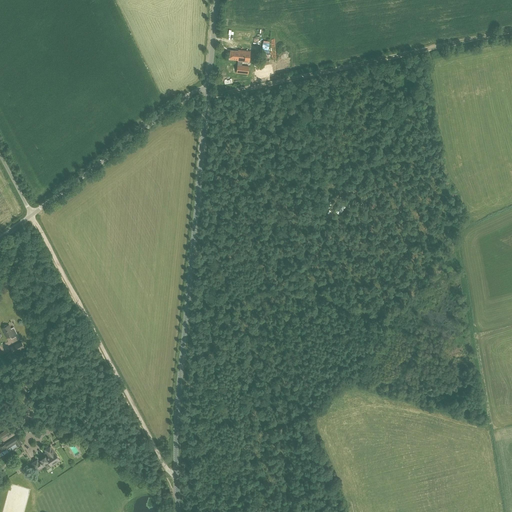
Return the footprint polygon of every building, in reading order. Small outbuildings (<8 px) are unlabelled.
[(249,62),(250,51),(238,50),(238,51),(230,50),(230,59),(238,60),(238,65),(237,65),(237,73),(248,74),(249,66),(241,65),(241,61),(249,62)] [(258,77),(273,74),(271,63),(256,67),(258,77)] [(11,336),(12,338),(18,335),(14,327),(11,329),(9,325),(7,326),(6,325),(5,325),(4,326),(4,327),(2,328),(7,338),(11,336)] [(14,345),(10,347),(13,353),(17,351),(24,348),(21,342),(14,345)] [(36,372),(27,378),(29,381),(38,375),(36,372)] [(17,436),(0,446),(0,453),(15,443),(18,447),(22,444),(17,436)] [(51,465),(59,460),(55,452),(54,453),(50,447),(45,450),(49,456),(46,458),(45,456),(40,459),(41,460),(38,462),(37,460),(32,463),(37,470),(43,466),(42,465),(48,461),(51,465)]
